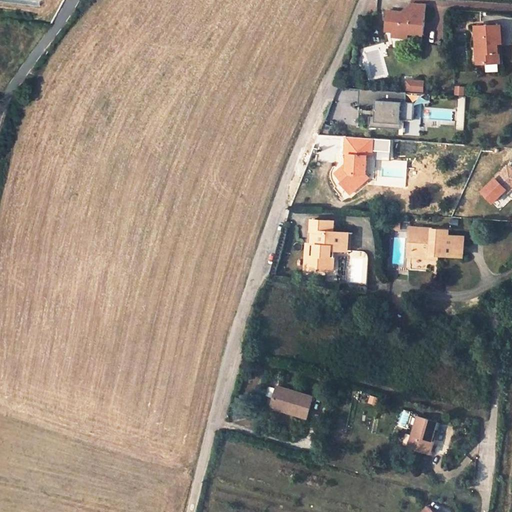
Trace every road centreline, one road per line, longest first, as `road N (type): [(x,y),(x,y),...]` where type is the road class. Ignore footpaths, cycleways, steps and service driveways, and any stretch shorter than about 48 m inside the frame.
road 1 (unclassified): [(363,0),(288,171),(190,511)]
road 2 (residential): [(484,511),(495,373),(511,320)]
road 3 (unclassified): [(73,0),(0,118)]
